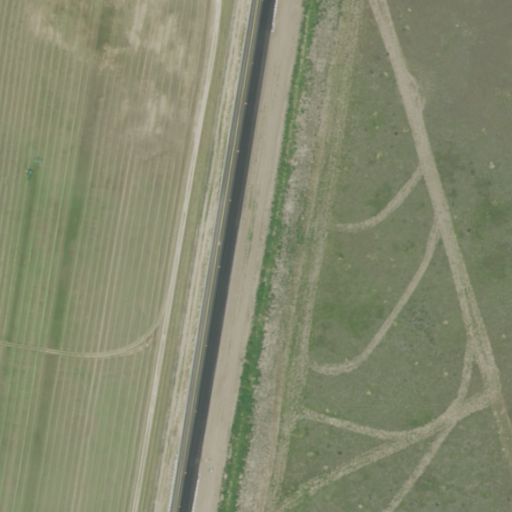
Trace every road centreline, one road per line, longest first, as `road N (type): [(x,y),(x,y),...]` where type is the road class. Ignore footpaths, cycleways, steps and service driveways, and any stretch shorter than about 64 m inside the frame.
road 1 (residential): [(153,0),(155,56),(136,123),(74,511)]
road 2 (secondary): [(179,511),(264,0)]
